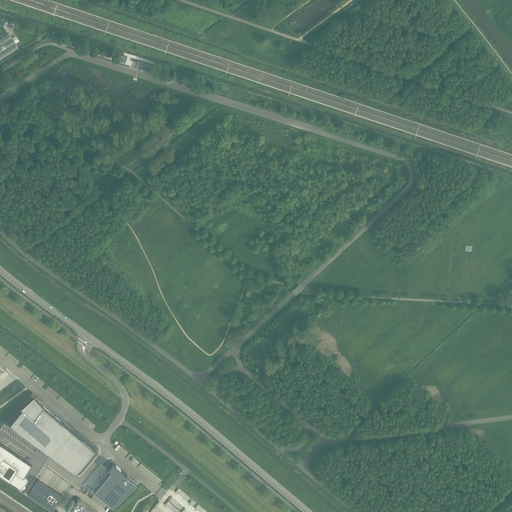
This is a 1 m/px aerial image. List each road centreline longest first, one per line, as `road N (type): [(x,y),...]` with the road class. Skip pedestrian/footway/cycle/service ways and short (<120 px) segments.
road 1 (unknown): [(72,52),(412,165),(408,185),(298,289)]
road 2 (tertiary): [(307,511),(92,339)]
road 3 (unclassified): [(102,442),(0,357)]
